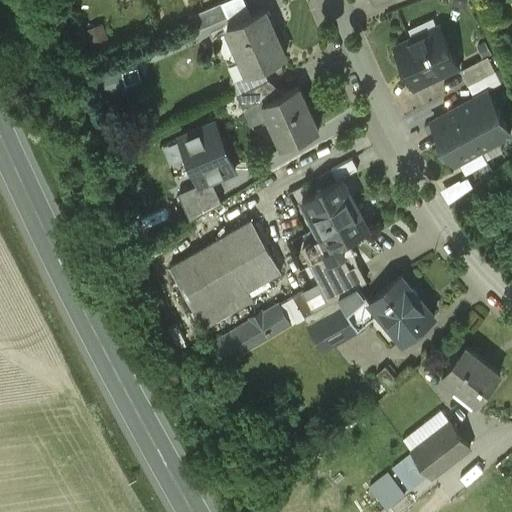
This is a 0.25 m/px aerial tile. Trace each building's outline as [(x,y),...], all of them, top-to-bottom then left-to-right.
[(222,1),(189,15),(195,29),(228,15),(222,1)] [(264,8),(227,25),(248,72),(285,55),(264,8)] [(439,22),(396,43),(415,84),(458,64),(439,22)] [(487,54),(461,68),(469,82),(495,68),(487,54)] [(268,78),(237,92),(244,105),(260,98),(262,102),(276,95),(268,78)] [(276,95),(262,102),(282,146),(319,129),(299,85),(276,95)] [(488,89),(458,106),(481,148),(511,132),(488,89)] [(458,106),(431,120),(454,162),(481,148),(458,106)] [(236,168),(215,120),(213,122),(213,123),(184,136),(183,134),(180,136),(182,140),(200,182),(201,183),(202,183),(202,182),(212,177),(233,168),(233,169),(236,168)] [(342,175),(303,196),(303,197),(304,197),(322,231),(317,233),(318,237),(323,235),(329,245),(349,235),(368,225),(342,175)] [(222,200),(212,177),(202,182),(202,183),(201,183),(200,182),(179,191),(191,218),(222,200)] [(251,216),(170,263),(200,315),(206,325),(254,298),(248,287),(281,268),(251,216)] [(349,235),(329,245),(323,235),(318,237),(302,246),(330,299),(339,294),(346,290),(337,272),(356,262),(349,235)] [(356,262),(337,272),(346,290),(366,279),(356,262)] [(401,273),(370,298),(403,338),(434,313),(401,273)] [(303,288),(292,293),(303,314),(314,308),(303,288)] [(292,293),(214,339),(226,360),(291,323),(297,319),(297,318),(303,314),(292,293)] [(330,299),(304,315),(323,347),(358,327),(339,294),(330,299)] [(500,372),(465,344),(442,372),(478,400),(500,372)] [(400,381),(385,363),(376,371),(391,389),(400,381)] [(451,419),(412,450),(431,474),(470,443),(451,419)]
